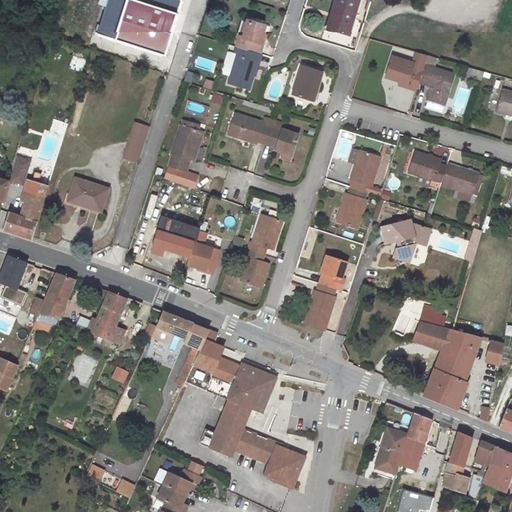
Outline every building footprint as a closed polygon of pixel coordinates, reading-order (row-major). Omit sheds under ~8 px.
[(106,0),(105,5),(96,34),(163,55),(180,0),(154,0),(153,4),(141,0),(140,0),(106,0)] [(335,0),(331,15),(334,16),(329,33),(349,38),(359,1),(358,0),(357,0),(335,0)] [(239,35),(235,46),(238,47),(258,53),(259,53),(263,41),(259,40),(262,31),(265,22),(248,17),(241,36),(239,35)] [(258,53),(238,47),(227,81),(247,87),(258,53)] [(434,68),(437,58),(427,55),(424,64),(434,68)] [(409,83),(407,87),(416,90),(419,82),(422,70),(414,68),(416,63),(391,56),(385,75),(409,83)] [(434,68),(424,64),(422,70),(419,82),(430,85),(426,98),(432,100),(443,103),(452,73),(434,68)] [(321,72),(301,66),(291,94),(314,102),(318,88),(316,88),(321,72)] [(472,67),(469,75),(481,78),(484,70),(472,67)] [(409,83),(385,75),(384,80),(407,87),(409,83)] [(203,87),(211,89),(214,81),(205,78),(203,87)] [(511,91),(502,89),(496,110),(511,115),(511,91)] [(211,102),(220,105),(223,96),(214,93),(211,102)] [(260,104),(243,99),(241,104),(269,112),(270,107),(260,104)] [(270,107),(273,108),(274,104),(261,100),(260,104),(270,107)] [(440,112),(443,103),(432,100),(429,108),(440,112)] [(264,143),(271,119),(263,116),(261,122),(233,114),(226,134),(255,143),(255,140),(264,143)] [(183,119),(182,124),(196,129),(198,123),(183,119)] [(282,122),(271,119),(264,143),(274,146),(272,150),(281,153),(290,155),(297,134),(280,129),(282,122)] [(136,162),(147,126),(136,123),(125,158),(136,162)] [(182,124),(180,124),(170,152),(172,153),(168,165),(184,170),(188,158),(190,158),(200,130),(196,129),(182,124)] [(149,127),(147,126),(136,162),(138,163),(149,127)] [(203,131),(200,130),(190,158),(193,159),(203,131)] [(352,177),(350,187),(363,192),(367,181),(369,183),(378,155),(359,149),(350,177),(352,177)] [(442,183),(447,168),(440,166),(441,161),(416,152),(409,172),(421,176),(433,180),(442,183)] [(290,155),(281,153),(280,159),(289,161),(290,155)] [(29,160),(17,156),(15,163),(27,166),(29,160)] [(27,166),(15,163),(13,169),(26,173),(27,166)] [(470,203),(473,196),(479,175),(455,167),(454,168),(448,166),(447,168),(442,183),(441,186),(457,191),(454,198),(470,203)] [(22,184),(26,173),(13,169),(10,181),(22,184)] [(32,239),(49,185),(41,182),(43,173),(36,171),(33,181),(32,181),(21,216),(9,212),(4,230),(32,239)] [(485,177),(479,175),(473,196),(479,197),(485,177)] [(433,180),(421,176),(418,184),(430,187),(433,180)] [(107,188),(75,178),(67,202),(100,211),(107,188)] [(363,192),(350,187),(347,196),(344,195),(334,224),(355,230),(364,201),(361,200),(363,192)] [(249,241),(247,248),(264,254),(267,247),(273,248),(282,220),(262,214),(252,241),(249,241)] [(196,230),(197,228),(162,217),(151,251),(162,254),(163,250),(188,256),(196,230)] [(413,220),(383,228),(387,245),(406,241),(407,247),(399,248),(397,259),(414,264),(419,244),(429,246),(434,229),(413,223),(413,220)] [(472,262),(482,230),(473,227),(463,259),(472,262)] [(188,256),(186,264),(198,268),(199,266),(205,267),(205,270),(212,272),(218,250),(202,245),(206,233),(196,230),(188,256)] [(264,254),(247,248),(244,256),(247,257),(240,280),(261,287),(268,263),(262,262),(264,254)] [(320,271),(316,282),(332,287),(336,275),(338,276),(344,260),(323,253),(318,270),(320,271)] [(26,263),(8,257),(0,276),(0,282),(16,288),(26,263)] [(75,279),(56,273),(47,292),(66,299),(75,279)] [(336,275),(332,287),(338,289),(343,277),(338,276),(336,275)] [(332,287),(316,282),(314,290),(311,289),(300,323),(321,329),(332,296),(330,295),(332,287)] [(4,288),(1,299),(23,305),(26,294),(4,288)] [(106,300),(109,292),(109,291),(100,288),(97,296),(106,300)] [(47,292),(45,298),(39,310),(57,318),(66,299),(47,292)] [(125,297),(109,292),(106,300),(100,311),(97,320),(91,319),(90,322),(87,331),(109,339),(114,326),(116,322),(118,323),(120,319),(124,321),(127,313),(120,311),(125,297)] [(45,298),(36,295),(29,314),(36,316),(39,310),(45,298)] [(207,330),(162,312),(153,330),(158,332),(153,343),(154,343),(164,348),(169,337),(183,343),(182,348),(190,352),(175,384),(181,387),(185,379),(192,363),(207,330)] [(426,314),(423,322),(453,329),(455,322),(426,314)] [(87,331),(90,322),(78,318),(74,326),(87,331)] [(465,333),(453,329),(423,322),(414,342),(442,350),(424,396),(440,402),(465,333)] [(114,326),(109,339),(118,342),(124,329),(114,326)] [(152,330),(152,329),(148,327),(142,339),(147,341),(147,340),(152,330)] [(158,332),(153,330),(152,330),(147,340),(153,343),(158,332)] [(217,334),(207,330),(192,363),(211,372),(210,375),(213,376),(207,389),(228,398),(214,430),(204,426),(198,440),(230,454),(233,447),(242,427),(250,408),(259,411),(262,405),(261,404),(273,378),(240,364),(239,365),(219,356),(223,348),(213,344),(217,334)] [(480,337),(465,333),(440,402),(457,409),(468,382),(465,380),(480,337)] [(504,343),(503,343),(493,340),(486,361),(499,364),(504,343)] [(15,366),(0,359),(0,388),(4,390),(15,366)] [(192,363),(185,379),(207,389),(213,376),(210,375),(211,372),(192,363)] [(124,383),(129,371),(116,366),(111,378),(124,383)] [(405,377),(396,373),(392,383),(402,386),(405,377)] [(488,422),(490,408),(482,408),(480,418),(488,422)] [(511,431),(511,411),(507,409),(499,426),(511,431)] [(414,414),(406,435),(406,438),(423,444),(430,420),(414,414)] [(242,427),(233,447),(239,450),(246,433),(247,429),(242,427)] [(452,429),(445,427),(442,438),(449,441),(452,429)] [(247,429),(246,433),(239,450),(267,462),(263,473),(274,477),(273,480),(290,487),(302,457),(274,446),(276,441),(247,429)] [(406,438),(406,435),(387,429),(372,473),(392,480),(398,463),(406,438)] [(457,432),(448,462),(463,466),(472,438),(457,432)] [(406,438),(398,463),(415,468),(423,444),(406,438)] [(493,446),(481,441),(474,463),(487,466),(493,446)] [(511,454),(495,448),(487,472),(480,490),(502,498),(511,470),(511,454)] [(192,461),(186,471),(198,476),(202,466),(192,461)] [(441,464),(433,462),(430,474),(438,476),(441,464)] [(448,462),(447,465),(445,470),(444,474),(442,486),(464,493),(468,480),(460,477),(463,466),(448,462)] [(100,482),(105,469),(91,463),(86,477),(100,482)] [(168,473),(160,469),(154,481),(163,485),(168,473)] [(168,473),(163,485),(185,495),(188,487),(190,483),(196,485),(200,477),(198,476),(186,471),(183,470),(179,478),(168,473)] [(108,474),(105,484),(115,487),(118,477),(108,474)] [(468,496),(476,498),(482,477),(473,474),(468,496)] [(131,497),(135,484),(120,479),(116,492),(131,497)] [(423,499),(428,484),(421,482),(416,497),(423,499)] [(185,495),(163,485),(157,497),(166,501),(162,511),(165,511),(184,511),(185,510),(179,507),(181,502),(185,495)] [(469,498),(459,494),(456,502),(467,505),(469,498)] [(188,504),(181,502),(179,507),(185,510),(188,504)]
